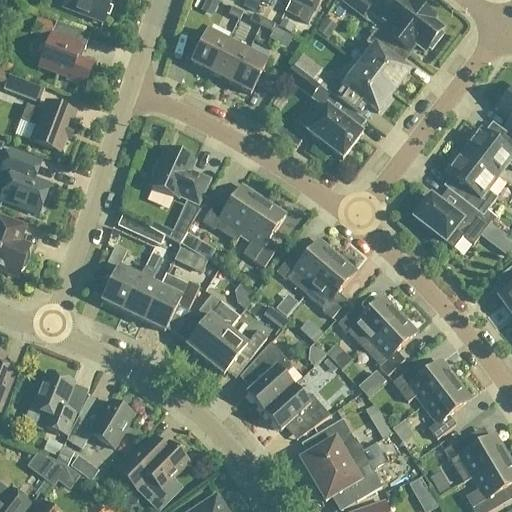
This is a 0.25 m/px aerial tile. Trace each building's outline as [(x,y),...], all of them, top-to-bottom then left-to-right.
[(66,0),(62,12),(102,27),(112,0),(66,0)] [(262,0),(260,5),(267,8),(271,0),(277,0),(288,6),(291,0),(262,0)] [(291,0),(288,6),(304,14),(299,24),(307,28),(312,18),(321,0),(291,0)] [(336,0),(336,2),(361,21),(371,9),(359,0),(336,0)] [(390,14),(382,24),(392,31),(385,40),(408,57),(414,49),(424,56),(427,52),(430,54),(442,38),(439,36),(442,32),(432,25),(434,23),(412,6),(410,8),(401,0),(399,3),(397,2),(389,12),(390,14)] [(206,2),(201,12),(212,18),(217,7),(206,2)] [(231,12),(227,19),(238,25),(242,18),(231,12)] [(252,19),(248,26),(259,31),(263,24),(252,19)] [(323,38),(332,42),(340,28),(330,23),(323,38)] [(263,24),(259,31),(270,37),(273,29),(263,24)] [(83,53),(89,39),(55,26),(52,36),(38,70),(67,81),(66,83),(83,89),(91,68),(76,62),(80,52),(83,53)] [(367,60),(359,71),(392,97),(407,78),(408,77),(407,76),(389,62),(397,51),(375,34),(359,54),(367,60)] [(207,36),(190,69),(210,79),(226,46),(207,36)] [(226,46),(210,79),(229,89),(246,56),(226,46)] [(246,56),(229,89),(249,99),(266,66),(246,56)] [(0,61),(0,73),(12,79),(16,68),(0,61)] [(342,76),(327,96),(350,113),(360,121),(368,110),(376,116),(377,117),(378,116),(392,97),(359,71),(351,65),(342,76)] [(292,71),(283,83),(283,84),(284,83),(294,91),(309,103),(318,91),(303,79),(292,71)] [(2,95),(37,108),(43,93),(8,80),(2,95)] [(307,135),(306,137),(307,138),(307,137),(340,163),(341,164),(342,163),(342,162),(360,139),(361,138),(360,137),(351,131),(358,121),(319,91),(309,103),(323,114),(307,136),(307,135)] [(499,111),(496,114),(510,124),(503,133),(511,139),(511,93),(508,99),(504,99),(498,107),(499,111)] [(30,145),(29,146),(59,157),(75,118),(45,106),(41,115),(25,109),(20,124),(35,130),(30,145)] [(468,151),(464,157),(496,182),(506,169),(511,173),(511,143),(510,142),(502,152),(480,135),(479,137),(474,136),(466,147),(468,151)] [(194,165),(166,153),(160,166),(156,165),(151,177),(154,179),(149,191),(176,203),(178,200),(197,209),(208,185),(194,179),(193,181),(188,178),(194,165)] [(0,176),(8,180),(0,201),(0,204),(38,219),(49,189),(34,184),(40,166),(8,154),(0,174),(0,176)] [(455,162),(447,172),(448,176),(447,179),(469,196),(461,206),(462,206),(482,221),(496,202),(486,195),(496,182),(464,157),(459,162),(455,162)] [(214,233),(235,247),(261,206),(254,201),(255,199),(243,191),(242,193),(240,192),(225,214),(215,208),(201,228),(213,235),(214,233)] [(418,215),(413,223),(452,253),(461,241),(472,250),(489,227),(482,221),(462,206),(453,219),(430,201),(428,203),(425,201),(415,213),(418,215)] [(266,247),(283,220),(281,219),(282,216),(270,209),(269,211),(261,206),(235,247),(240,239),(251,246),(242,259),(262,273),(276,253),(266,247)] [(0,275),(17,282),(29,250),(18,246),(24,231),(0,221),(0,275)] [(141,230),(136,240),(159,251),(163,242),(146,233),(141,230)] [(182,252),(211,268),(219,254),(190,238),(182,252)] [(286,284),(304,299),(335,262),(317,246),(300,267),(291,259),(275,277),(285,285),(286,284)] [(114,251),(102,276),(113,281),(101,306),(122,316),(121,316),(122,317),(139,282),(118,272),(125,256),(114,251)] [(354,277),(335,262),(304,299),(322,314),(321,316),(330,324),(346,306),(336,298),(354,277)] [(511,290),(505,295),(497,301),(511,321),(511,320),(511,270),(509,273),(511,277),(511,290)] [(159,292),(150,288),(155,277),(144,272),(139,282),(122,317),(142,326),(159,292)] [(164,336),(176,312),(186,317),(198,292),(187,286),(186,289),(165,279),(159,292),(142,326),(143,327),(143,326),(164,336)] [(185,350),(204,365),(227,335),(238,322),(225,311),(220,307),(210,300),(194,320),(193,322),(202,329),(187,348),(185,350)] [(362,354),(398,321),(381,303),(362,322),(354,313),(336,329),(345,338),(346,337),(362,354)] [(281,332),(287,325),(277,316),(271,324),(281,332)] [(377,373),(386,381),(403,365),(395,356),(414,338),(398,321),(362,354),(379,371),(377,373)] [(256,336),(246,349),(227,335),(204,365),(222,379),(239,358),(248,366),(266,343),(256,336)] [(265,381),(246,399),(262,417),(292,391),(283,380),(289,374),(290,369),(270,347),(252,367),(265,381)] [(0,408),(13,375),(0,370),(0,369),(4,360),(0,358),(0,408)] [(410,373),(392,388),(407,407),(416,401),(423,410),(454,386),(439,367),(418,383),(410,373)] [(43,431),(65,440),(74,418),(63,413),(73,387),(47,377),(32,414),(47,420),(43,431)] [(454,386),(423,410),(436,427),(427,434),(436,445),(455,430),(447,421),(468,405),(454,386)] [(292,391),(262,417),(279,436),(296,420),(310,435),(329,420),(310,399),(305,399),(302,402),(292,391)] [(94,430),(83,424),(69,447),(80,454),(89,439),(113,454),(133,420),(109,406),(94,430)] [(380,411),(364,419),(375,443),(391,435),(380,411)] [(300,464),(312,485),(360,457),(341,424),(316,439),(323,450),(300,464)] [(494,443),(492,440),(469,454),(463,444),(442,456),(449,467),(449,466),(463,488),(472,483),(506,463),(501,455),(503,453),(496,442),(494,443)] [(148,482),(160,494),(188,466),(168,447),(163,452),(152,441),(117,475),(137,494),(148,482)] [(420,475),(417,467),(398,475),(386,445),(371,452),(387,489),(420,475)] [(73,458),(61,452),(55,465),(67,471),(73,458)] [(0,459),(0,475),(12,482),(15,476),(27,482),(33,469),(3,453),(0,459)] [(421,463),(427,474),(442,466),(436,455),(421,463)] [(356,507),(381,492),(360,457),(312,485),(324,506),(347,492),(356,507)] [(52,490),(56,484),(64,475),(46,462),(34,477),(52,490)] [(511,469),(510,471),(506,463),(472,483),(479,494),(465,502),(470,511),(496,511),(502,509),(496,499),(511,488),(511,469)] [(64,475),(56,484),(65,491),(71,490),(78,480),(66,471),(64,475)] [(432,482),(442,497),(455,489),(446,474),(432,482)] [(423,484),(412,490),(422,510),(434,504),(423,484)] [(0,511),(27,511),(29,509),(9,493),(0,504),(0,511)] [(224,511),(216,498),(194,511),(224,511)]
